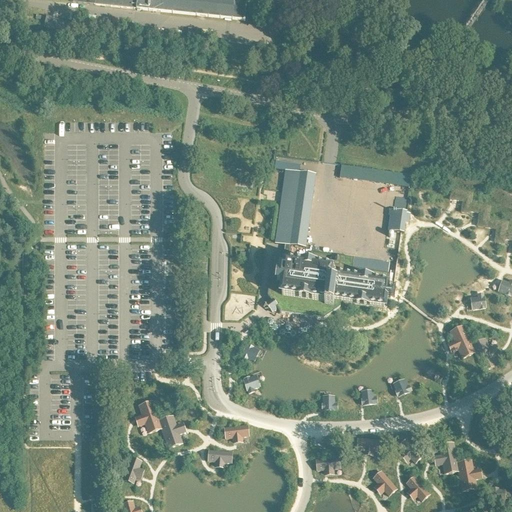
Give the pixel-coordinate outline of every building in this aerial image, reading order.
[(73,0),(73,3),(136,10),(245,22),(246,0),(73,0)] [(339,178),(410,186),(411,174),(341,166),(339,178)] [(270,300),(265,303),(269,309),(273,313),(277,310),(280,313),(315,318),(324,319),(340,307),(341,302),(384,308),(389,275),(353,270),(354,259),(337,257),(336,263),(289,256),(290,246),(305,249),(315,176),(286,171),(275,244),(285,246),(283,256),(274,254),(268,297),(270,300)] [(451,191),(450,200),(463,202),(461,213),(469,214),(469,212),(471,204),(472,194),(451,191)] [(471,204),(469,212),(479,214),(477,227),(487,228),(488,221),(490,208),(471,204)] [(390,217),(388,232),(404,234),(407,213),(389,211),(388,217),(390,217)] [(488,221),(487,228),(497,230),(495,243),(504,244),(505,240),(506,232),(507,224),(488,221)] [(501,286),(499,293),(511,297),(511,293),(511,282),(510,282),(509,285),(503,283),(502,287),(501,286)] [(473,305),(472,305),(472,311),(485,310),(483,296),(478,296),(478,299),(472,300),(473,305)] [(454,343),(449,345),(453,353),(458,351),(462,360),(475,354),(464,328),(450,334),(454,343)] [(485,341),(472,347),(484,373),(497,366),(493,358),(498,355),(494,347),(489,349),(485,341)] [(248,347),(242,359),(247,362),(248,359),(254,362),(256,358),(259,352),(248,347)] [(256,377),(244,382),(249,395),(254,393),(253,390),(259,388),(258,384),(259,383),(256,377)] [(400,383),(394,386),(398,398),(411,393),(409,387),(407,388),(404,383),(400,384),(400,383)] [(368,393),(362,394),(363,406),(377,405),(376,399),(373,399),(373,393),(368,394),(368,393)] [(330,398),(323,398),(323,411),(337,411),(337,405),(334,405),(334,399),(330,399),(330,398)] [(142,417),(137,419),(140,427),(145,425),(148,435),(162,430),(153,403),(139,408),(142,417)] [(173,418),(160,423),(162,430),(169,449),(182,445),(179,436),(184,434),(181,425),(176,427),(173,418)] [(481,420),(479,434),(484,435),(485,432),(491,433),(492,429),(493,429),(494,423),(481,420)] [(248,427),(225,430),(226,440),(233,439),(233,443),(243,442),(242,439),(249,438),(248,427)] [(358,440),(357,450),(364,451),(364,455),(373,455),(373,452),(380,452),(381,442),(358,440)] [(401,456),(408,462),(411,460),(415,465),(423,457),(406,441),(399,449),(404,453),(401,456)] [(441,457),(436,458),(438,467),(443,466),(445,475),(459,473),(457,465),(453,445),(439,447),(441,457)] [(209,452),(209,463),(215,463),(215,467),(224,468),(225,464),(231,465),(232,454),(209,452)] [(141,464),(132,460),(124,482),(134,485),(136,479),(139,480),(143,471),(139,470),(141,464)] [(339,460),(316,462),(317,472),(324,471),(325,475),(334,474),(333,471),(340,470),(339,460)] [(471,462),(457,465),(459,473),(462,493),(477,490),(475,481),(480,480),(478,471),(473,472),(471,462)] [(376,488),(382,495),(384,492),(389,497),(389,498),(397,491),(382,474),(374,480),(378,486),(376,488)] [(409,493),(415,500),(417,498),(422,503),(430,496),(415,479),(407,486),(411,491),(409,493)] [(492,492),(492,502),(497,502),(497,504),(504,504),(504,493),(498,493),(498,492),(492,492)]
